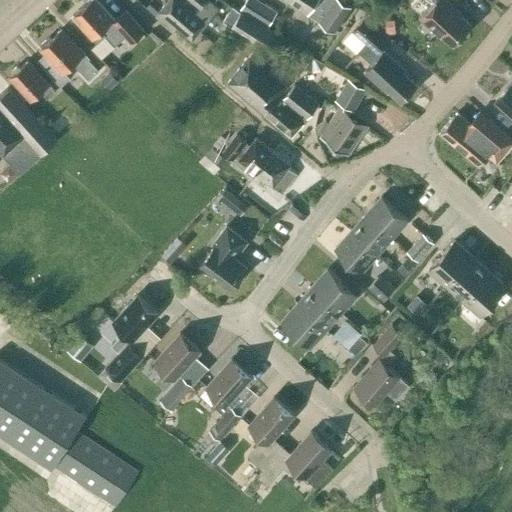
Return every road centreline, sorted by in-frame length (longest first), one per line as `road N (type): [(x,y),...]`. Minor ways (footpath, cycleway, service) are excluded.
road 1 (residential): [(342,187),(129,0)]
road 2 (residential): [(372,462),(363,429),(241,321)]
road 3 (residential): [(406,151),(511,18)]
road 4 (residential): [(241,321),(342,187)]
road 5 (residential): [(511,240),(406,151)]
